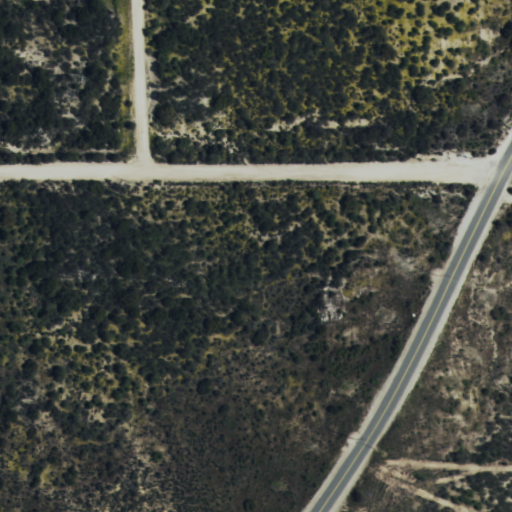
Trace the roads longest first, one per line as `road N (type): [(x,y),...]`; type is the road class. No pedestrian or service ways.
road 1 (residential): [(510,172),(0,172)]
road 2 (tertiary): [(320,511),(405,389),(511,167)]
road 3 (residential): [(139,172),(139,32)]
road 4 (residential): [(139,32),(0,17)]
